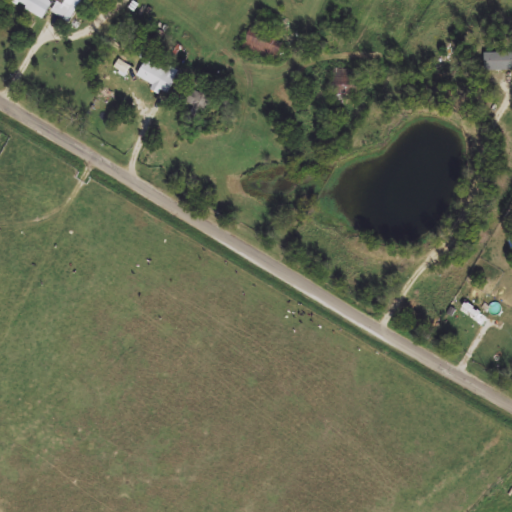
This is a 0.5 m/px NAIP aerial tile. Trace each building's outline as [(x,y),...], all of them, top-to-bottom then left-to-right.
[(11,0),(44,18),(49,10),(69,21),(80,0),(57,0),(56,3),(50,0),(11,0)] [(158,27),(134,26),(133,53),(157,54),(158,27)] [(245,42),(271,64),(283,50),(257,28),(245,42)] [(511,69),(511,52),(482,52),(482,70),(511,69)] [(109,56),(95,89),(114,98),(128,64),(109,56)] [(357,69),(334,69),(334,101),(357,101),(357,69)] [(173,106),(197,116),(205,94),(181,84),(173,106)]
